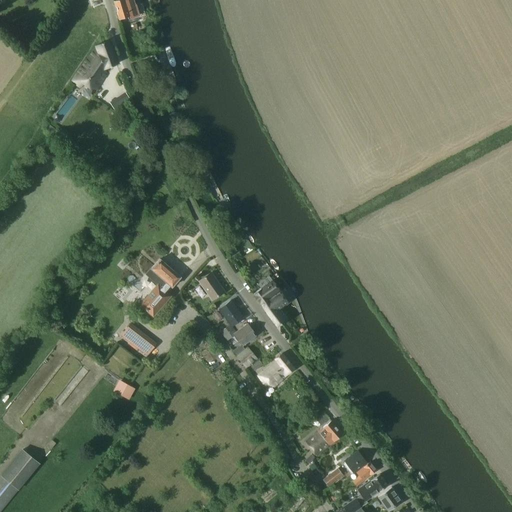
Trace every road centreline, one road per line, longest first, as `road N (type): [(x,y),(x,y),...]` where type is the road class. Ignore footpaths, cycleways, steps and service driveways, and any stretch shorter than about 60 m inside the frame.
road 1 (residential): [(412,511),(216,254),(128,71),(108,0)]
road 2 (residential): [(330,511),(219,339)]
